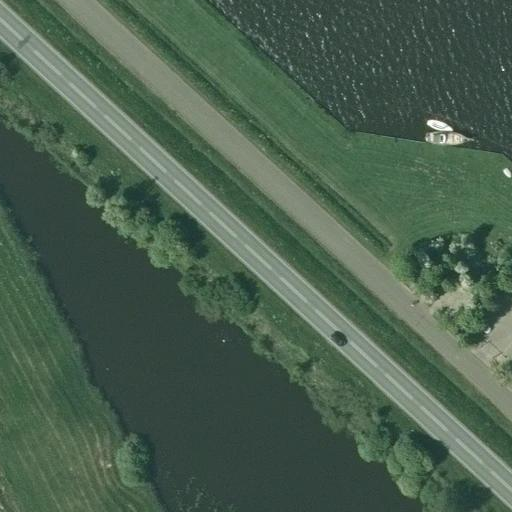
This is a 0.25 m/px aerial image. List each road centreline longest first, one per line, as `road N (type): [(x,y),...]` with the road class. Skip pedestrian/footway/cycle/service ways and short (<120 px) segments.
road 1 (trunk): [(511,492),(0,20)]
road 2 (unclassified): [(75,0),(511,404)]
